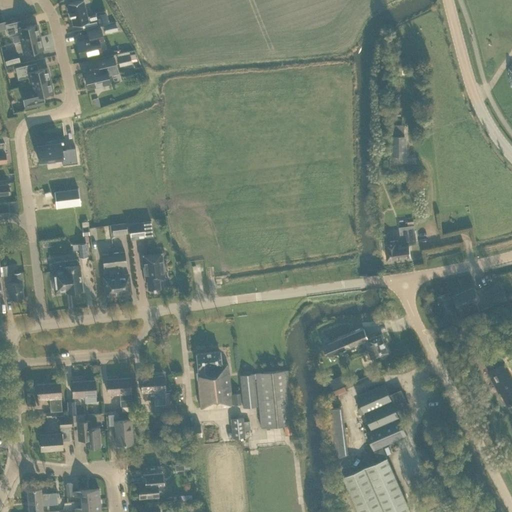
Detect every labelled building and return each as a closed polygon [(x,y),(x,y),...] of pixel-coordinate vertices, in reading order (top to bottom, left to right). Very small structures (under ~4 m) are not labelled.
[(80,0),(67,3),(69,12),(70,17),(71,16),(73,25),(81,23),(83,29),(98,25),(96,14),(87,16),(83,0),(80,0)] [(98,25),(109,23),(106,12),(96,14),(98,25)] [(18,21),(5,24),(6,28),(8,36),(11,35),(13,42),(20,41),(40,36),(37,24),(27,26),(20,28),(18,21)] [(105,33),(117,30),(115,23),(104,26),(105,33)] [(87,31),(89,39),(77,42),(80,56),(101,52),(98,40),(103,39),(100,28),(87,31)] [(43,48),(40,36),(20,41),(23,53),(43,48)] [(3,54),(6,64),(19,61),(17,51),(3,54)] [(123,52),(117,54),(117,56),(120,66),(126,65),(123,52)] [(97,61),(99,69),(84,72),(87,88),(110,83),(108,74),(117,72),(114,57),(97,61)] [(29,76),(30,84),(50,79),(47,67),(30,71),(29,64),(15,67),(18,79),(29,76)] [(21,94),(24,107),(45,103),(43,94),(53,92),(50,79),(30,84),(32,91),(21,94)] [(89,99),(92,109),(99,107),(96,97),(89,99)] [(392,155),(406,155),(406,136),(392,136),(392,155)] [(78,162),(76,147),(66,148),(66,149),(62,149),(61,143),(38,146),(40,162),(62,159),(63,164),(78,162)] [(0,183),(0,195),(9,194),(8,183),(0,183)] [(80,204),(78,188),(54,191),(56,207),(80,204)] [(128,223),(130,236),(130,238),(144,236),(143,227),(151,226),(150,220),(143,221),(128,223)] [(398,239),(384,241),(387,260),(411,257),(409,244),(417,243),(415,227),(399,229),(401,244),(398,245),(398,239)] [(79,257),(87,256),(85,243),(78,244),(79,257)] [(118,294),(131,292),(128,274),(123,274),(122,265),(126,265),(124,252),(113,253),(118,294)] [(159,278),(165,278),(162,252),(142,255),(145,280),(146,280),(148,289),(160,287),(159,278)] [(101,255),(103,268),(108,267),(109,276),(103,277),(106,295),(118,294),(113,253),(101,255)] [(65,290),(66,292),(82,290),(79,264),(78,264),(77,259),(53,262),(54,270),(52,270),(55,291),(65,290)] [(22,281),(21,281),(20,272),(13,273),(14,282),(8,283),(10,299),(23,297),(22,288),(23,288),(22,281)] [(474,287),(453,296),(459,310),(465,307),(466,309),(463,310),(466,316),(480,309),(478,304),(475,305),(474,303),(480,301),(474,287)] [(507,299),(503,289),(492,293),(496,303),(507,299)] [(447,293),(436,297),(443,313),(444,313),(449,327),(460,322),(447,293)] [(323,346),(328,357),(358,344),(362,352),(368,349),(372,358),(388,351),(381,334),(369,339),(364,329),(342,338),(323,346)] [(511,355),(511,353),(507,344),(496,349),(502,361),(511,355)] [(198,371),(196,371),(200,407),(241,403),(240,392),(233,392),(233,394),(231,394),(228,364),(221,364),(219,351),(196,354),(198,371)] [(511,359),(506,362),(488,372),(499,392),(501,391),(508,405),(511,402),(511,359)] [(287,370),(239,375),(243,407),(259,405),(261,427),(283,425),(293,424),(287,370)] [(144,400),(154,399),(155,412),(166,411),(165,392),(163,375),(140,377),(142,397),(144,400)] [(129,378),(106,379),(108,394),(119,393),(120,406),(131,406),(129,378)] [(71,382),(72,396),(84,396),(85,402),(96,401),(94,380),(71,382)] [(59,382),(36,384),(37,399),(50,398),(51,411),(61,410),(59,382)] [(359,511),(409,511),(411,511),(382,445),(407,434),(400,417),(411,412),(409,406),(410,403),(407,402),(402,390),(390,395),(385,383),(357,396),(362,406),(364,412),(372,430),(366,432),(379,461),(344,476),(359,511)] [(327,408),(330,456),(345,455),(342,407),(327,408)] [(114,425),(116,444),(133,443),(131,419),(119,420),(118,412),(108,413),(109,425),(114,425)] [(40,435),(41,450),(62,448),(61,440),(70,439),(69,426),(71,426),(70,417),(59,418),(61,433),(40,435)] [(243,417),(230,418),(232,438),(245,437),(243,421),(243,417)] [(86,446),(100,445),(98,428),(90,428),(90,420),(77,421),(78,440),(85,439),(86,446)] [(284,434),(294,433),(293,424),(283,425),(284,434)] [(201,435),(200,425),(182,427),(183,437),(201,435)] [(146,482),(138,483),(139,498),(158,496),(157,484),(163,483),(162,473),(150,474),(145,474),(146,482)] [(27,500),(41,499),(57,498),(57,492),(41,494),(40,487),(26,488),(27,500)] [(98,488),(73,491),(73,495),(80,495),(81,501),(99,499),(98,488)] [(27,500),(28,511),(40,511),(42,511),(42,505),(57,504),(57,498),(41,499),(27,500)] [(78,511),(100,510),(99,499),(81,501),(81,507),(75,508),(74,511),(78,511)]
